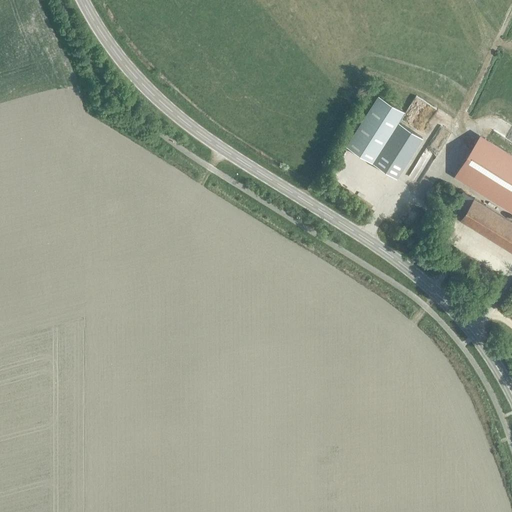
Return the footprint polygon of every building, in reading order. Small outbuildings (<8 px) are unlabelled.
[(346,146),(372,163),(397,121),(404,111),(378,95),(346,146)] [(429,112),(428,111),(428,110),(427,109),(426,108),(425,107),(424,106),(423,106),(422,105),(420,105),(419,105),(418,105),(417,105),(415,106),(414,106),(413,107),(412,108),(411,109),(410,110),(410,111),(409,112),(409,113),(409,114),(409,116),(409,117),(409,118),(409,119),(410,120),(411,122),(412,123),(413,124),(414,125),(416,125),(417,126),(418,126),(419,126),(420,126),(422,125),(423,125),(424,124),(425,124),(426,123),(427,122),(427,121),(428,120),(429,119),(429,118),(429,117),(429,116),(429,114),(429,113),(429,112)] [(396,178),(422,137),(398,122),(372,163),(396,178)] [(511,156),(480,136),(456,174),(511,209),(511,156)] [(511,250),(511,220),(464,191),(456,203),(459,205),(453,214),(511,250)]
